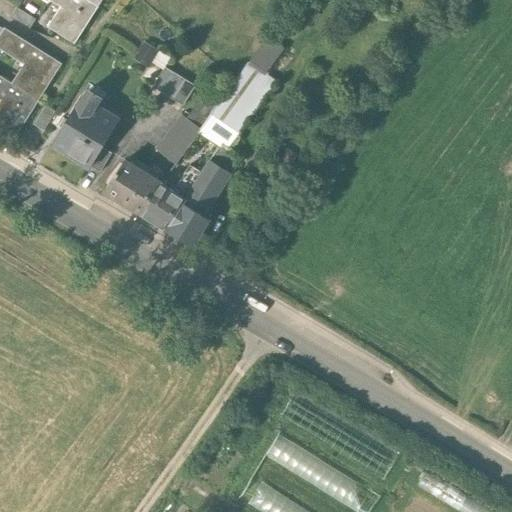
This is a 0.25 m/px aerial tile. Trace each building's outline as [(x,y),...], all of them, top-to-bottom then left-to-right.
[(74,44),(97,7),(85,0),(48,0),(60,7),(47,28),(74,44)] [(37,20),(18,8),(11,18),(30,30),(37,20)] [(0,49),(23,64),(11,84),(39,101),(62,64),(4,28),(0,34),(0,49)] [(196,155),(188,168),(200,174),(183,201),(180,206),(200,219),(227,177),(211,166),(224,149),(275,81),(265,74),(284,49),(267,38),(218,102),(199,131),(187,149),(196,155)] [(143,43),(132,60),(147,69),(157,52),(143,43)] [(182,106),(194,86),(164,68),(153,88),(182,106)] [(11,84),(0,76),(0,100),(0,129),(16,139),(39,101),(11,84)] [(52,144),(90,167),(102,148),(119,120),(95,106),(100,98),(86,89),(52,144)] [(204,92),(186,120),(199,131),(218,102),(204,92)] [(187,149),(199,131),(186,120),(181,116),(144,162),(154,170),(149,180),(159,186),(187,149)] [(112,154),(102,148),(90,167),(100,174),(112,154)] [(238,160),(224,149),(211,166),(227,177),(238,160)] [(107,198),(139,218),(159,186),(149,180),(127,166),(115,185),(107,198)] [(101,194),(107,198),(115,185),(109,181),(101,194)] [(183,201),(159,186),(139,218),(163,233),(180,206),(183,201)] [(200,219),(180,206),(163,233),(191,251),(208,225),(200,219)] [(293,390),(280,417),(311,431),(324,404),(293,390)] [(286,464),(295,452),(302,457),(306,451),(279,432),(271,444),(275,447),(271,453),(286,464)]
